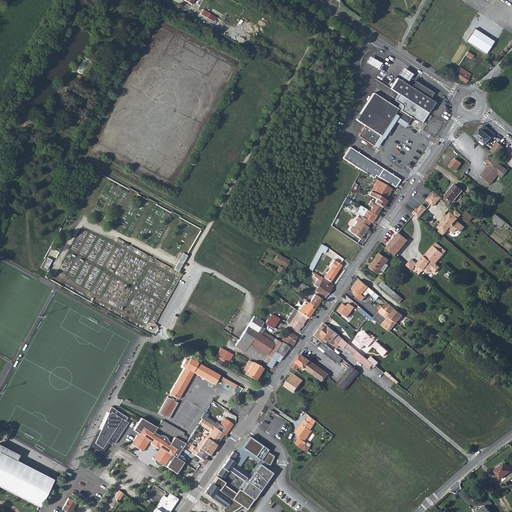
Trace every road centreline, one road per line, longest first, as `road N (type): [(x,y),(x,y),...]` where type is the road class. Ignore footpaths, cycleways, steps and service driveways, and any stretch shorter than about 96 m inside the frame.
road 1 (tertiary): [(246,423),(461,115)]
road 2 (secondary): [(459,95),(313,0)]
road 3 (residential): [(417,511),(511,433)]
road 4 (residential): [(246,423),(276,444),(283,486),(315,511)]
